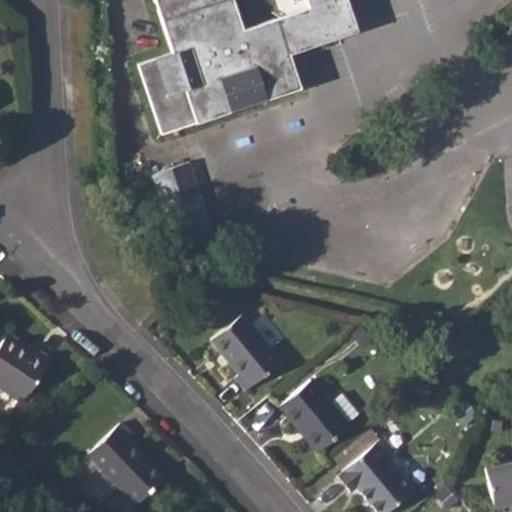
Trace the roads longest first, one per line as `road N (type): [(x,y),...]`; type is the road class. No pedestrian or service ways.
road 1 (residential): [(25,239),(279,511)]
road 2 (residential): [(53,0),(55,156),(25,239)]
